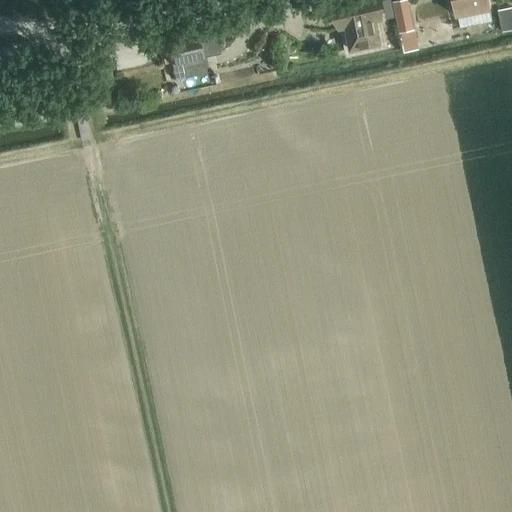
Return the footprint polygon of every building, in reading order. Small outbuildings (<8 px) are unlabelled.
[(360,0),(340,5),(349,40),(351,50),(382,42),(380,33),(372,0),(360,0)] [(410,0),(406,0),(394,3),(396,12),(400,32),(404,52),(414,50),(420,49),(416,29),(410,0)] [(453,0),(457,16),(490,9),(488,0),(453,0)] [(394,1),(386,2),(388,13),(396,12),(394,3),(394,1)] [(166,43),(174,78),(175,81),(207,74),(203,58),(220,54),(215,34),(198,38),(198,36),(166,43)]
